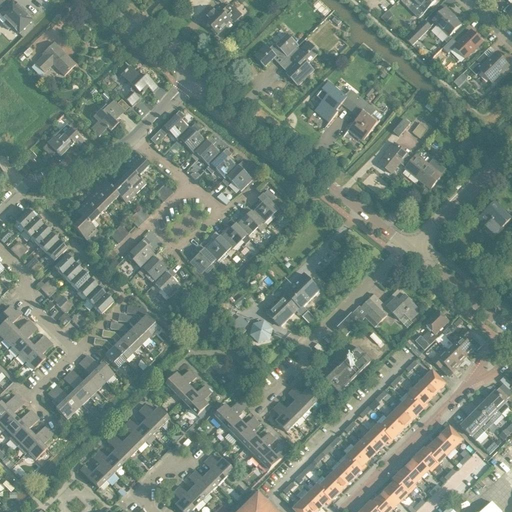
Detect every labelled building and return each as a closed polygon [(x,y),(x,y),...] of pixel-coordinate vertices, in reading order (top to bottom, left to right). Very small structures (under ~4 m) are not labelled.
[(413,4),(424,15),(436,3),(433,0),(400,0),(400,1),(408,9),(413,4)] [(0,13),(0,22),(3,25),(8,30),(12,27),(19,34),(31,22),(12,2),(0,13)] [(230,23),(233,20),(235,23),(242,16),(234,8),(233,9),(230,6),(227,9),(226,8),(222,12),(220,10),(216,14),(214,12),(209,18),(210,19),(206,23),(218,35),(226,27),(228,28),(231,25),(230,23)] [(325,19),(331,13),(328,9),(322,15),(325,19)] [(452,15),(446,9),(433,22),(449,38),(461,26),(451,16),(452,15)] [(332,21),(338,26),(341,22),(335,17),(332,21)] [(413,47),(431,29),(425,22),(407,40),(413,47)] [(482,43),(471,32),(458,45),(453,40),(443,50),(448,56),(455,49),(466,60),(482,43)] [(285,60),(299,46),(288,35),(277,46),(276,44),(269,50),(266,46),(255,57),(266,68),(274,60),(280,66),(286,61),(285,60)] [(309,42),(302,49),(299,46),(285,60),(286,61),(280,66),(288,75),(287,76),(298,88),(310,76),(315,71),(309,65),(321,54),(309,42)] [(44,57),(35,65),(44,74),(53,66),(64,77),(76,66),(54,44),(42,55),(44,57)] [(509,67),(496,55),(486,64),(481,59),(469,70),(476,77),(480,73),(492,84),(509,67)] [(130,92),(123,99),(132,108),(139,100),(144,94),(144,93),(148,90),(153,95),(158,89),(144,75),(140,78),(129,67),(120,76),(132,88),(129,91),(130,92)] [(351,112),(362,100),(351,91),(346,98),(329,84),(317,98),(323,103),(317,111),(331,123),(338,113),(337,112),(343,106),(351,112)] [(369,99),(376,90),(372,87),(365,95),(369,99)] [(362,100),(351,112),(359,119),(350,130),(364,142),(381,122),(374,116),(377,112),(362,100)] [(98,123),(91,129),(99,137),(107,129),(110,133),(121,122),(118,119),(124,113),(113,101),(107,108),(105,106),(93,118),(98,123)] [(429,104),(426,108),(432,113),(435,109),(429,104)] [(177,142),(189,130),(180,121),(184,117),(179,112),(159,132),(164,137),(168,133),(177,142)] [(405,121),(395,133),(400,138),(411,125),(405,121)] [(412,134),(420,140),(428,131),(420,124),(412,134)] [(193,155),(204,143),(196,134),(200,130),(194,125),(189,130),(177,142),(175,145),(180,150),(184,146),(193,155)] [(54,138),(43,149),(52,158),(56,153),(61,158),(73,145),(77,149),(84,142),(70,129),(58,142),(54,138)] [(470,136),(461,147),(469,153),(477,143),(470,136)] [(208,167),(220,156),(211,147),(215,143),(210,138),(204,143),(193,155),(190,157),(195,162),(200,158),(208,167)] [(407,169),(413,160),(407,155),(408,155),(395,144),(390,151),(391,152),(380,165),(392,175),(401,164),(407,169)] [(224,180),(236,169),(227,160),(231,156),(226,150),(220,156),(208,167),(206,170),(211,175),(215,171),(224,180)] [(26,154),(20,161),(29,169),(35,163),(33,161),(26,154)] [(124,164),(131,171),(139,179),(149,169),(134,154),(124,164)] [(417,156),(413,160),(407,169),(406,170),(431,190),(442,177),(441,176),(446,170),(433,160),(429,166),(417,156)] [(236,169),(224,180),(222,183),(227,188),(232,184),(241,193),(252,182),(243,173),(247,169),(242,163),(236,169)] [(145,186),(139,179),(131,171),(122,180),(136,194),(145,186)] [(126,205),(136,194),(122,180),(112,190),(119,197),(126,205)] [(119,197),(112,190),(105,183),(95,192),(109,207),(119,197)] [(160,190),(169,199),(174,194),(166,185),(160,190)] [(163,204),(169,199),(160,190),(155,196),(163,204)] [(100,216),(109,207),(95,192),(86,202),(100,216)] [(253,214),(264,225),(273,216),(277,221),(282,216),(263,196),(257,201),(261,205),(253,214)] [(90,226),(100,216),(86,202),(76,211),(83,218),(90,226)] [(491,207),(478,220),(486,228),(496,238),(504,231),(502,230),(511,220),(495,203),(493,205),(491,207)] [(23,231),(35,219),(31,215),(34,212),(31,208),(15,223),(23,231)] [(264,225),(253,214),(247,208),(241,214),(245,218),(237,226),(248,238),(257,229),(261,233),(267,228),(264,225)] [(136,214),(144,223),(150,217),(141,209),(136,214)] [(138,229),(144,223),(136,214),(130,220),(138,229)] [(31,239),(43,227),(39,223),(42,219),(39,216),(35,219),(23,231),(31,239)] [(97,233),(90,226),(83,218),(73,228),(88,243),(97,233)] [(248,238),(237,226),(231,220),(225,226),(230,231),(221,239),(233,250),(241,242),(245,246),(251,240),(248,238)] [(39,247),(51,235),(46,231),(50,227),(46,224),(43,227),(31,239),(39,247)] [(116,232),(124,241),(129,235),(121,227),(116,232)] [(7,231),(0,238),(0,240),(4,244),(12,236),(7,231)] [(46,255),(58,243),(54,238),(57,235),(54,232),(51,235),(39,247),(46,255)] [(119,245),(124,241),(116,232),(111,237),(119,245)] [(235,253),(233,250),(221,239),(215,233),(210,239),(214,243),(205,251),(217,263),(226,254),(230,259),(235,253)] [(130,264),(132,262),(141,271),(155,257),(146,248),(150,244),(145,239),(125,258),(130,264)] [(58,243),(46,255),(54,263),(66,251),(62,246),(65,243),(62,240),(58,243)] [(15,255),(23,247),(19,242),(10,251),(15,255)] [(201,276),(204,273),(206,275),(212,269),(214,271),(220,266),(217,263),(205,251),(200,246),(194,251),(199,255),(189,264),(189,265),(190,265),(201,276)] [(23,247),(15,255),(19,260),(28,252),(23,247)] [(112,250),(103,258),(109,264),(117,256),(112,250)] [(62,277),(74,265),(70,261),(73,257),(70,254),(54,269),(62,277)] [(153,287),(168,273),(159,264),(163,260),(158,254),(155,257),(141,271),(138,274),(143,280),(145,278),(153,287)] [(30,271),(38,262),(34,258),(26,266),(30,271)] [(38,262),(30,271),(35,275),(43,267),(38,262)] [(70,285),(82,273),(78,269),(81,265),(77,262),(74,265),(62,277),(70,285)] [(77,293),(90,281),(85,276),(89,273),(85,270),(82,273),(70,285),(77,293)] [(169,300),(177,292),(181,289),(172,280),(176,275),(171,270),(168,273),(153,287),(151,290),(156,295),(160,291),(169,300)] [(304,308),(320,292),(303,276),(285,294),(286,295),(268,314),(281,328),(297,312),(309,324),(315,319),(304,308)] [(85,301),(97,289),(93,284),(96,281),(93,277),(90,281),(77,293),(85,301)] [(44,294),(53,286),(48,281),(40,290),(44,294)] [(105,296),(101,292),(104,289),(101,285),(97,289),(85,301),(93,308),(105,296)] [(49,299),(55,292),(57,290),(53,286),(44,294),(49,299)] [(404,316),(411,322),(421,312),(399,290),(384,305),(375,296),(360,311),(358,310),(338,330),(347,338),(366,319),(376,328),(391,313),(400,321),(404,316)] [(201,291),(198,297),(205,304),(210,299),(209,294),(201,291)] [(108,293),(105,296),(93,308),(101,317),(113,304),(108,300),(112,297),(108,293)] [(60,310),(68,302),(64,297),(55,305),(60,310)] [(64,313),(65,314),(72,306),(68,302),(60,310),(64,314),(64,313)] [(8,320),(15,313),(10,308),(3,315),(8,320)] [(138,325),(151,338),(158,331),(159,332),(160,331),(151,322),(153,320),(147,314),(146,312),(141,308),(139,309),(127,308),(126,314),(138,316),(142,321),(138,325)] [(0,337),(3,341),(14,330),(11,326),(22,315),(18,310),(15,313),(8,320),(0,327),(0,337)] [(438,338),(435,336),(449,322),(438,312),(425,326),(430,331),(423,339),(421,337),(415,342),(425,352),(438,338)] [(75,326),(84,317),(79,313),(71,321),(75,326)] [(151,338),(138,325),(131,318),(119,316),(118,322),(129,324),(134,329),(130,333),(142,346),(150,339),(151,340),(152,339),(151,338)] [(84,317),(75,326),(80,330),(88,322),(84,317)] [(11,348),(34,326),(29,321),(17,333),(14,330),(3,341),(11,348)] [(273,330),(265,322),(253,325),(251,336),(259,344),(270,341),(273,330)] [(144,347),(142,346),(130,333),(123,326),(111,324),(110,330),(121,332),(126,337),(122,341),(134,354),(141,347),(143,348),(144,347)] [(452,332),(457,327),(453,324),(448,329),(452,332)] [(19,356),(30,345),(26,342),(38,330),(34,326),(11,348),(19,356)] [(481,347),(465,331),(460,336),(462,337),(454,345),(467,358),(475,350),(477,352),(481,347)] [(134,354),(122,341),(114,334),(103,332),(102,338),(113,340),(118,345),(114,349),(126,362),(133,355),(135,356),(135,355),(134,354)] [(373,334),(370,338),(378,346),(382,343),(373,334)] [(169,336),(164,342),(169,347),(174,342),(169,336)] [(26,364),(49,342),(44,337),(33,348),(30,345),(19,356),(26,364)] [(126,362),(114,349),(107,342),(94,340),(93,346),(105,348),(110,353),(105,357),(106,358),(109,361),(118,370),(125,362),(127,364),(127,363),(126,362)] [(49,342),(26,364),(34,372),(45,361),(42,357),(53,346),(49,342)] [(318,344),(315,348),(322,355),(326,351),(318,344)] [(460,365),(467,358),(454,345),(447,352),(460,365)] [(360,348),(327,381),(341,395),(374,362),(360,348)] [(416,351),(413,353),(419,358),(422,355),(417,349),(416,351)] [(447,352),(440,359),(438,358),(433,363),(443,372),(447,377),(452,372),(452,373),(460,365),(447,352)] [(84,361),(106,384),(114,376),(103,365),(100,369),(88,357),(84,361)] [(108,366),(111,363),(109,361),(106,358),(103,361),(108,366)] [(98,392),(106,384),(84,361),(80,366),(91,377),(88,380),(98,392)] [(98,392),(88,380),(84,384),(73,372),(69,376),(91,399),(98,392)] [(175,394),(193,375),(190,372),(183,379),(178,375),(167,386),(175,394)] [(425,381),(437,393),(445,386),(445,385),(433,373),(425,381)] [(183,401),(194,390),(190,386),(197,379),(193,375),(175,394),(183,401)] [(83,407),(91,399),(69,376),(64,381),(75,392),(72,396),(83,407)] [(417,388),(430,401),(437,393),(425,381),(417,388)] [(499,389),(509,398),(511,394),(511,393),(503,385),(499,389)] [(83,407),(72,396),(69,399),(57,387),(53,391),(75,414),(83,407)] [(190,409),(209,391),(205,387),(198,394),(194,390),(183,401),(190,409)] [(409,396),(424,410),(428,406),(426,405),(430,401),(417,388),(409,396)] [(292,392),(311,411),(319,403),(308,391),(303,396),(296,389),(292,392)] [(506,403),(505,402),(509,398),(499,389),(496,393),(495,392),(486,401),(497,412),(501,416),(508,409),(508,407),(508,405),(506,403)] [(67,422),(75,414),(53,391),(49,396),(54,401),(52,403),(56,407),(58,405),(60,407),(56,411),(67,422)] [(209,391),(190,409),(198,417),(209,406),(205,401),(212,394),(209,391)] [(303,418),(311,411),(292,392),(289,396),(296,403),(292,407),(303,418)] [(0,420),(20,400),(16,396),(4,407),(1,403),(0,404),(0,420)] [(403,405),(416,418),(424,410),(409,396),(411,398),(403,405)] [(5,430),(17,419),(13,416),(25,405),(20,400),(0,420),(0,431),(2,433),(5,430)] [(501,416),(497,412),(486,401),(478,410),(493,425),(501,416)] [(222,427),(242,407),(239,404),(232,411),(227,406),(214,419),(222,427)] [(303,418),(292,407),(288,411),(281,404),(277,407),(295,426),(303,418)] [(396,413),(408,426),(416,418),(403,405),(396,413)] [(142,410),(160,428),(168,420),(158,409),(153,414),(146,407),(142,410)] [(230,434),(242,422),(238,417),(246,410),(242,407),(222,427),(230,434)] [(287,434),(295,426),(277,407),(274,411),(281,418),(276,423),(287,434)] [(153,436),(160,428),(142,410),(139,413),(147,421),(142,425),(153,436)] [(485,433),(493,425),(478,410),(469,418),(481,429),(485,433)] [(12,438),(35,416),(31,412),(20,423),(17,419),(5,430),(2,433),(10,441),(12,438)] [(388,420),(401,433),(408,426),(396,413),(388,420)] [(35,416),(12,438),(10,441),(17,449),(20,446),(32,435),(29,432),(40,420),(35,416)] [(237,442),(258,422),(254,418),(247,426),(242,422),(230,434),(237,442)] [(485,433),(481,429),(469,418),(461,427),(472,438),(476,442),(485,433)] [(379,426),(393,441),(401,433),(388,420),(381,428),(379,426)] [(153,436),(142,425),(138,429),(130,422),(127,425),(145,443),(153,436)] [(245,450),(258,437),(254,433),(261,425),(258,422),(237,442),(245,450)] [(137,451),(145,443),(127,425),(124,428),(131,436),(127,441),(137,451)] [(387,443),(389,445),(393,441),(379,426),(371,434),(384,447),(387,443)] [(32,435),(17,449),(24,456),(27,453),(28,454),(50,431),(46,427),(35,438),(32,435)] [(454,450),(462,442),(450,429),(442,437),(454,450)] [(50,431),(28,454),(36,462),(47,451),(43,447),(55,436),(50,431)] [(253,457),(273,437),(270,434),(262,441),(258,437),(245,450),(253,457)] [(363,441),(376,454),(384,447),(371,434),(363,441)] [(260,465),(273,452),(269,448),(276,440),(273,437),(253,457),(260,465)] [(434,444),(447,457),(454,450),(442,437),(434,444)] [(137,451),(127,441),(122,445),(115,438),(111,441),(129,459),(137,451)] [(122,467),(129,459),(111,441),(108,444),(115,452),(111,456),(122,467)] [(356,449),(368,462),(376,454),(363,441),(356,449)] [(494,443),(485,451),(486,451),(490,456),(498,447),(494,443)] [(425,450),(439,465),(447,457),(434,444),(430,448),(429,446),(425,450)] [(273,452),(260,465),(268,473),(289,453),(285,449),(278,456),(273,452)] [(348,457),(362,471),(367,467),(365,466),(368,462),(356,449),(348,457)] [(425,450),(417,458),(431,472),(439,465),(425,450)] [(122,467),(111,456),(107,460),(99,453),(96,456),(114,474),(122,467)] [(106,482),(114,474),(96,456),(93,459),(100,467),(96,471),(106,482)] [(511,473),(494,456),(487,463),(504,480),(511,473)] [(208,461),(227,479),(235,471),(225,462),(220,466),(212,457),(208,461)] [(342,466),(355,479),(362,471),(348,457),(349,459),(342,466)] [(417,458),(409,465),(422,478),(429,471),(431,473),(431,472),(417,458)] [(219,487),(227,479),(208,461),(205,464),(213,473),(209,477),(219,487)] [(409,465),(402,473),(416,488),(417,487),(415,486),(422,478),(409,465)] [(334,474),(347,486),(355,479),(342,466),(334,474)] [(106,482),(96,471),(92,475),(84,468),(80,471),(99,489),(106,482)] [(219,487),(209,477),(205,481),(196,472),(193,476),(211,494),(219,487)] [(394,481),(408,495),(416,488),(402,473),(394,481)] [(327,481),(339,494),(347,486),(334,474),(327,481)] [(204,502),(211,494),(193,476),(189,479),(198,488),(194,492),(204,502)] [(317,487),(332,502),(339,494),(327,481),(319,488),(318,487),(317,487)] [(388,490),(401,503),(408,495),(394,481),(395,483),(388,490)] [(204,502),(194,492),(190,496),(181,487),(178,491),(196,510),(204,502)] [(310,495),(322,508),(326,504),(328,506),(332,502),(317,487),(310,495)] [(380,498),(393,510),(401,503),(388,490),(380,498)] [(182,511),(193,511),(196,510),(178,491),(174,494),(183,503),(178,508),(182,511)] [(302,502),(311,511),(318,511),(322,508),(310,495),(302,502)] [(380,498),(377,501),(375,499),(371,503),(379,511),(391,511),(393,510),(380,498)] [(259,499),(245,511),(273,511),(271,509),(265,502),(264,504),(259,499)] [(294,510),(295,511),(311,511),(302,502),(294,510)] [(363,511),(364,511),(379,511),(371,503),(363,511)] [(501,511),(493,503),(483,511),(501,511)]
